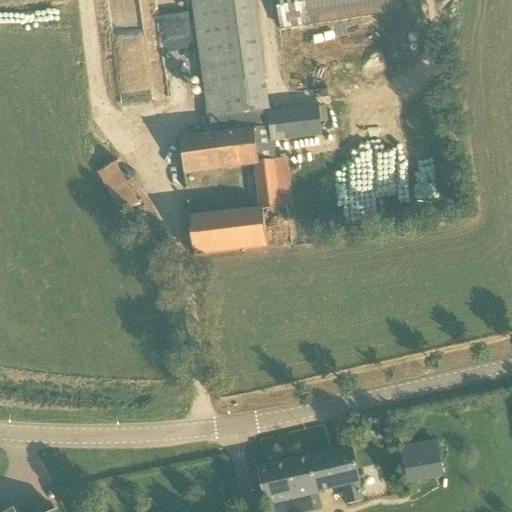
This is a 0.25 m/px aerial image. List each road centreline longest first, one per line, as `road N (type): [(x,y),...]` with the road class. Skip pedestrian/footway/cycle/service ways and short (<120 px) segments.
road 1 (unclassified): [(232,438),(511,368)]
road 2 (unclassified): [(0,438),(232,438)]
